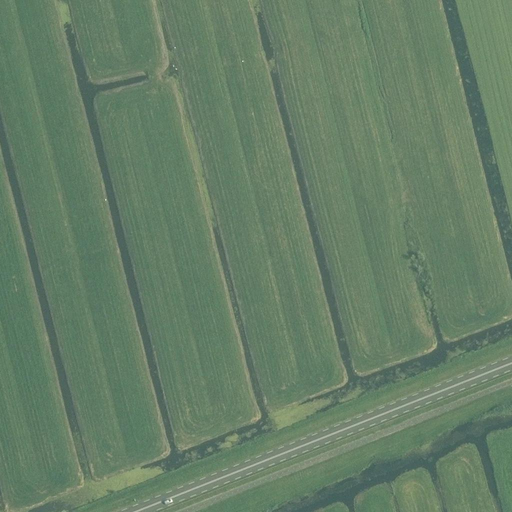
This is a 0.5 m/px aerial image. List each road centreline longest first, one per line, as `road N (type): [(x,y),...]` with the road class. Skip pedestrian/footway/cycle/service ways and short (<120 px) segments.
road 1 (primary): [(138,511),(379,416)]
road 2 (unclassified): [(185,511),(387,432)]
road 3 (primary): [(379,416),(511,363)]
road 4 (unclassified): [(387,432),(511,382)]
